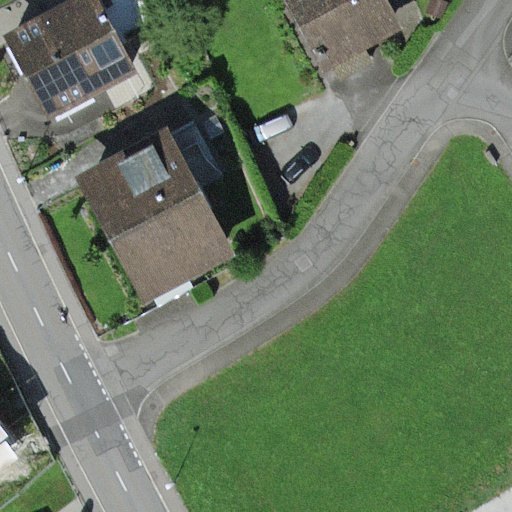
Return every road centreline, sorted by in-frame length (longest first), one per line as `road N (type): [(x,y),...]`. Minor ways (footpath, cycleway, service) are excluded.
road 1 (residential): [(77,399),(289,278),(462,57)]
road 2 (tertiary): [(77,399),(0,222)]
road 3 (tertiary): [(137,511),(77,399)]
